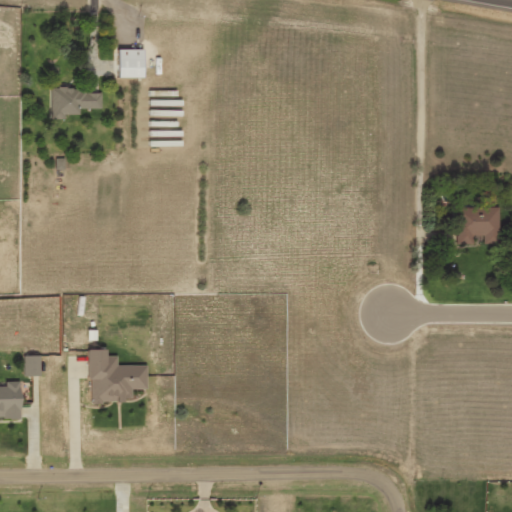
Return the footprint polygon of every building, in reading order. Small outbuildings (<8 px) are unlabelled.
[(141,79),(141,50),(116,50),(116,78),(141,79)] [(100,90),(49,91),(50,120),(64,120),(64,115),(78,115),(78,110),(100,110),(100,90)] [(497,245),(497,208),(457,208),(456,245),(471,245),(471,236),(482,236),(482,245),(497,245)] [(145,366),(115,366),(115,357),(104,357),(104,351),(87,351),(87,403),(131,403),(131,390),(145,390),(145,366)] [(22,357),(22,377),(39,376),(38,357),(22,357)] [(0,387),(0,419),(19,419),(18,382),(4,383),(4,387),(0,387)]
